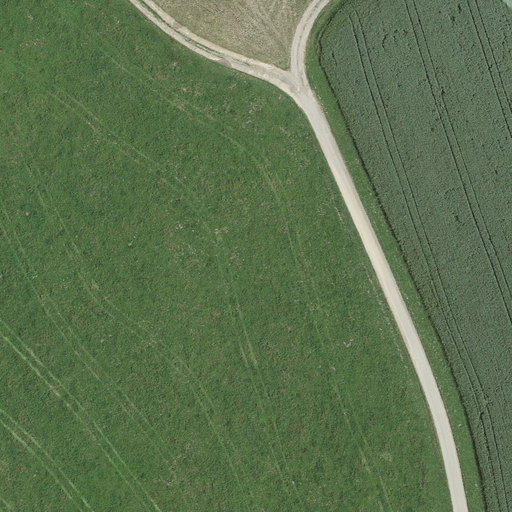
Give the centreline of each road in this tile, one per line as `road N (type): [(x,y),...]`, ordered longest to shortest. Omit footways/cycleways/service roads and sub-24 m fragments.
road 1 (unclassified): [(303,88),(421,361),(461,511)]
road 2 (track): [(140,0),(202,48),(303,88)]
